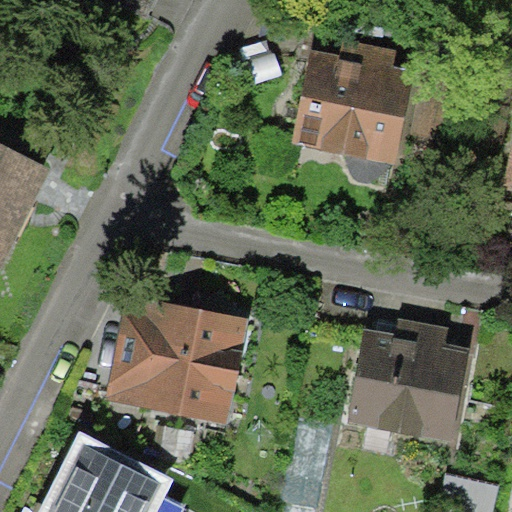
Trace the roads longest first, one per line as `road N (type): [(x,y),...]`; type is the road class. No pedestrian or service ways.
road 1 (residential): [(116,217),(511,284)]
road 2 (residential): [(116,217),(0,450)]
road 3 (residential): [(226,0),(116,217)]
